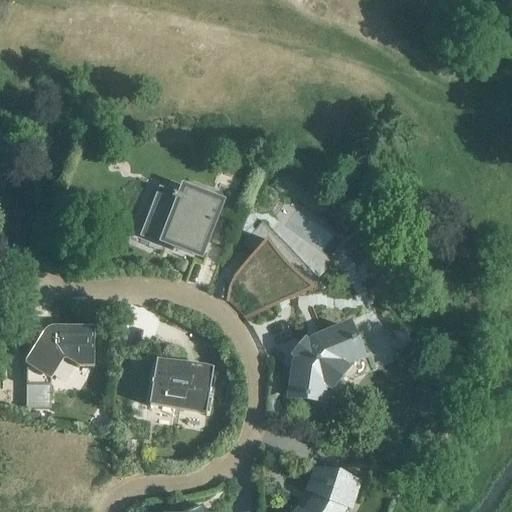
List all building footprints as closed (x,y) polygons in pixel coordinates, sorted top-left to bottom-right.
[(159,197),(142,241),(199,260),(219,208),(181,195),(178,203),(159,197)] [(311,344),(323,339),(321,332),(307,295),(324,288),(262,221),(241,245),(254,255),(233,278),(228,289),(225,303),(228,303),(231,305),(243,317),(242,318),(243,321),(272,309),(294,300),(311,343),(311,344)] [(93,329),(92,329),(60,329),(53,329),(51,329),(50,329),(48,330),(46,331),(45,332),(42,336),(26,361),(26,362),(26,363),(26,409),(26,410),(49,410),(50,410),(50,409),(50,408),(50,382),(51,381),(51,380),(62,363),(63,362),(64,362),(65,362),(66,362),(67,363),(68,363),(74,367),(77,369),(82,369),(92,369),(93,369),(93,368),(93,330),(93,329)] [(359,360),(348,330),(311,345),(295,368),(289,399),(321,403),(325,384),(334,386),(341,378),(337,369),(359,360)] [(213,371),(155,362),(148,408),(205,417),(213,371)] [(356,486),(314,475),(309,494),(324,498),(316,511),(347,511),(349,509),(356,486)]
